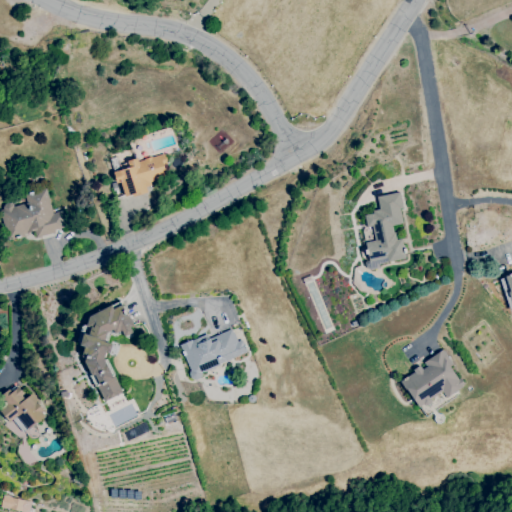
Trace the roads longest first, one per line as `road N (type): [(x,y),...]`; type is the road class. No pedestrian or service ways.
road 1 (residential): [(0,287),(127,248),(296,153)]
road 2 (residential): [(296,153),(236,64),(165,29),(40,0)]
road 3 (residential): [(406,22),(423,42),(458,272)]
road 4 (residential): [(418,0),(330,133),(296,153)]
